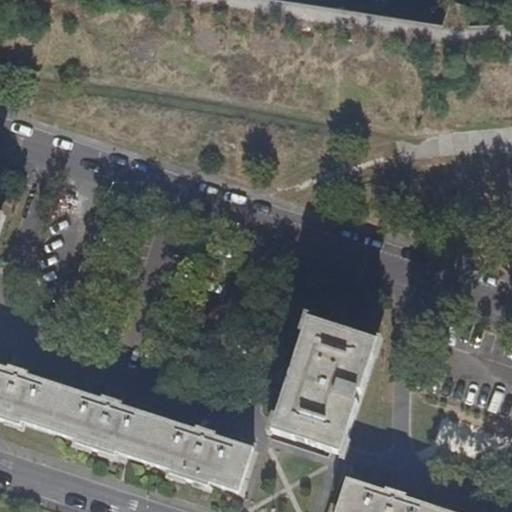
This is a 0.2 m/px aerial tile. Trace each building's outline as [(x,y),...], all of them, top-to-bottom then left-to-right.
[(296,369),(290,387),(275,433),(344,456),(360,406),(357,405),(361,394),(363,395),(379,344),(311,322),(296,369)] [(15,358),(10,371),(29,377),(33,364),(15,358)] [(278,383),(290,387),(296,369),(285,365),(278,383)] [(0,368),(0,420),(22,427),(24,424),(81,442),(79,446),(117,458),(118,454),(175,473),(174,476),(210,488),(211,484),(240,494),(254,450),(217,438),(199,432),(123,408),(105,402),(29,377),(10,371),(0,368)] [(109,388),(105,402),(123,408),(127,394),(109,388)] [(199,432),(217,438),(221,424),(203,419),(199,432)] [(393,480),(389,493),(407,499),(411,486),(393,480)] [(330,511),(445,511),(407,499),(389,493),(350,481),(342,506),(333,504),(330,511)]
